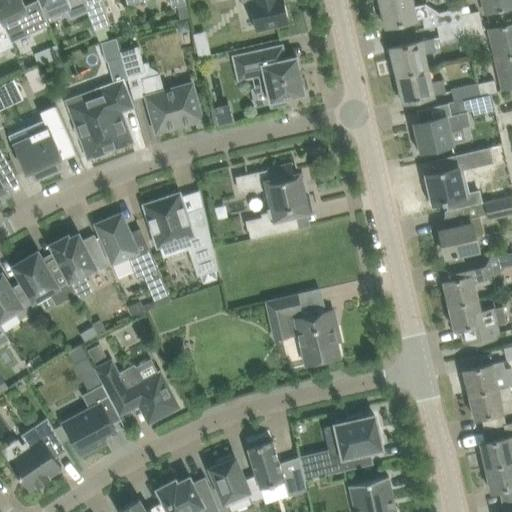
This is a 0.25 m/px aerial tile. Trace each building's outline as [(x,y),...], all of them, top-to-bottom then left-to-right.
[(0,0),(0,15),(0,17),(3,23),(12,19),(21,29),(25,27),(28,34),(50,24),(46,17),(38,0),(37,0),(26,5),(23,0),(0,0)] [(38,0),(46,17),(64,9),(71,18),(87,11),(83,0),(38,0)] [(83,0),(87,11),(95,30),(110,24),(104,0),(83,0)] [(279,0),(253,0),(254,0),(249,1),(256,30),(289,23),(285,5),(281,6),(279,0)] [(411,0),(379,0),(386,26),(422,18),(424,29),(436,26),(433,11),(436,11),(426,4),(413,6),(411,0)] [(511,0),(482,0),(486,14),(511,7),(511,0)] [(186,4),(177,6),(180,19),(189,17),(186,4)] [(436,11),(433,11),(436,26),(463,20),(460,5),(436,11)] [(460,5),(463,20),(464,27),(481,23),(478,11),(463,15),(461,5),(460,5)] [(0,52),(14,46),(3,23),(0,17),(0,52)] [(188,19),(177,22),(179,33),(191,30),(188,19)] [(463,20),(436,26),(442,48),(468,42),(466,35),(464,27),(463,20)] [(481,23),(464,27),(466,35),(467,34),(468,38),(484,34),(481,23)] [(511,23),(489,29),(496,59),(511,55),(511,23)] [(96,30),(100,41),(108,38),(105,27),(96,30)] [(121,56),(120,51),(116,38),(101,42),(106,60),(121,56)] [(391,48),(397,75),(427,68),(424,54),(437,51),(434,38),(391,48)] [(139,45),(120,51),(121,56),(127,76),(140,72),(146,71),(143,63),(139,45)] [(282,45),(234,56),(239,79),(253,76),(252,76),(260,74),(263,86),(267,85),(272,106),(288,102),(287,98),(305,94),(304,89),(307,87),(305,78),(301,77),(297,56),(285,59),(282,45)] [(33,56),(37,66),(62,56),(58,47),(33,56)] [(511,55),(496,59),(499,70),(503,89),(511,87),(511,55)] [(427,68),(397,75),(403,102),(446,92),(443,79),(430,82),(427,68)] [(153,75),(142,78),(146,95),(151,113),(156,132),(203,119),(197,100),(192,81),(164,89),(158,90),(153,75)] [(494,79),(478,82),(477,82),(480,95),(491,93),(491,91),(497,90),(494,79)] [(124,80),(68,101),(77,125),(75,128),(78,137),(81,137),(89,157),(93,155),(96,158),(107,154),(107,150),(132,141),(120,109),(133,104),(126,86),(124,80)] [(448,102),(448,103),(480,95),(477,82),(478,82),(477,81),(451,87),(454,100),(448,102)] [(448,103),(451,115),(415,123),(422,151),(467,140),(463,126),(470,125),(467,110),(494,103),(491,93),(480,95),(448,103)] [(47,128),(13,143),(26,172),(31,170),(35,180),(62,168),(57,158),(62,156),(61,152),(74,146),(56,105),(40,112),(47,128)] [(463,165),(447,169),(427,174),(434,203),(465,196),(461,179),(478,175),(479,172),(476,163),(506,156),(503,144),(483,148),(461,154),(463,165)] [(0,194),(6,191),(0,180),(0,168),(9,163),(0,147),(0,194)] [(237,177),(240,190),(256,187),(257,190),(264,189),(269,211),(261,212),(262,216),(248,219),(252,239),(299,228),(296,215),(311,211),(309,202),(305,203),(303,197),(308,196),(304,178),(300,179),(299,174),(298,174),(298,176),(295,177),(292,164),(269,169),(269,170),(237,177)] [(186,212),(180,193),(144,204),(158,246),(185,237),(198,276),(218,269),(204,206),(186,212)] [(448,256),(450,266),(465,263),(463,253),(473,250),(473,251),(479,249),(476,236),(485,234),(481,216),(488,215),(489,219),(499,217),(511,214),(511,195),(495,199),(465,206),(469,224),(440,230),(446,256),(448,256)] [(104,224),(97,227),(112,262),(127,256),(137,278),(143,275),(156,306),(171,299),(141,228),(129,233),(121,214),(103,221),(104,224)] [(52,244),(58,256),(66,271),(79,297),(92,291),(83,273),(95,267),(95,266),(98,264),(100,267),(108,263),(95,235),(83,242),(78,234),(69,239),(68,236),(52,244)] [(14,266),(26,286),(34,300),(49,291),(62,302),(73,296),(60,274),(66,271),(58,256),(45,263),(38,252),(14,266)] [(444,281),(449,305),(477,299),(474,286),(495,282),(493,276),(504,267),(511,265),(511,252),(465,263),(450,266),(446,267),(449,280),(444,281)] [(0,273),(0,320),(15,311),(20,319),(38,308),(34,300),(26,286),(15,292),(2,272),(0,273)] [(297,294),(278,298),(266,301),(272,323),(295,318),(306,365),(341,357),(337,342),(341,341),(338,325),(334,326),(330,310),(300,317),(299,311),(301,311),(297,294)] [(477,299),(449,305),(455,329),(462,328),(465,340),(499,332),(497,325),(507,322),(503,306),(480,312),(477,299)] [(128,306),(132,317),(156,306),(153,301),(143,305),(141,300),(128,306)] [(101,321),(93,325),(94,326),(98,334),(106,330),(101,321)] [(0,345),(9,339),(0,324),(0,345)] [(94,326),(81,333),(85,341),(98,334),(94,326)] [(100,343),(88,349),(95,361),(106,355),(100,343)] [(81,345),(67,352),(75,366),(88,359),(81,345)] [(140,403),(147,417),(154,413),(156,417),(177,406),(159,372),(144,381),(134,363),(118,372),(111,359),(95,368),(119,414),(140,403)] [(464,370),(469,394),(509,385),(509,384),(511,382),(511,368),(511,367),(505,368),(504,361),(493,363),(464,370)] [(1,374),(0,374),(0,392),(8,386),(1,374)] [(90,408),(64,422),(81,454),(105,441),(103,437),(116,430),(112,423),(121,419),(102,384),(82,394),(90,408)] [(509,385),(469,394),(475,418),(504,411),(501,400),(508,399),(511,394),(509,385)] [(346,418),(347,421),(335,424),(341,450),(300,460),(305,479),(373,463),(370,450),(382,448),(374,415),(363,418),(362,414),(346,418)] [(53,461),(56,459),(55,457),(67,449),(47,417),(21,434),(30,448),(10,462),(29,489),(37,483),(39,486),(49,479),(47,476),(58,469),(53,461)] [(289,496),(307,490),(305,479),(300,460),(299,456),(280,462),(272,439),(268,441),(266,435),(250,440),(252,446),(248,447),(256,475),(260,488),(284,480),(289,496)] [(511,436),(481,443),(486,467),(511,461),(511,436)] [(218,464),(211,467),(227,506),(251,496),(253,501),(263,497),(260,488),(256,475),(244,480),(235,457),(233,458),(232,454),(216,460),(218,464)] [(511,461),(486,467),(492,491),(511,486),(511,461)] [(177,482),(176,479),(157,488),(169,511),(220,511),(206,477),(193,483),(190,476),(177,482)] [(396,511),(389,476),(350,484),(355,511),(396,511)] [(169,511),(164,501),(147,511),(139,499),(119,510),(120,511),(169,511)]
